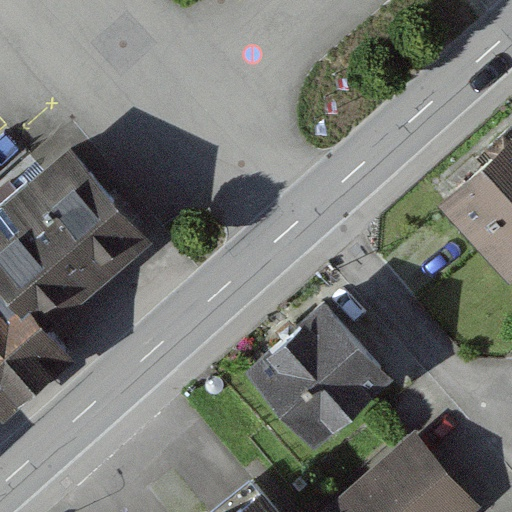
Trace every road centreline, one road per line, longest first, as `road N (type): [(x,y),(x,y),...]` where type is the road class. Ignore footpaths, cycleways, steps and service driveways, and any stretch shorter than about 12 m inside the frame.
road 1 (tertiary): [(0,491),(313,211)]
road 2 (residential): [(313,211),(460,375),(494,385),(511,380)]
road 3 (tertiary): [(313,211),(511,36)]
